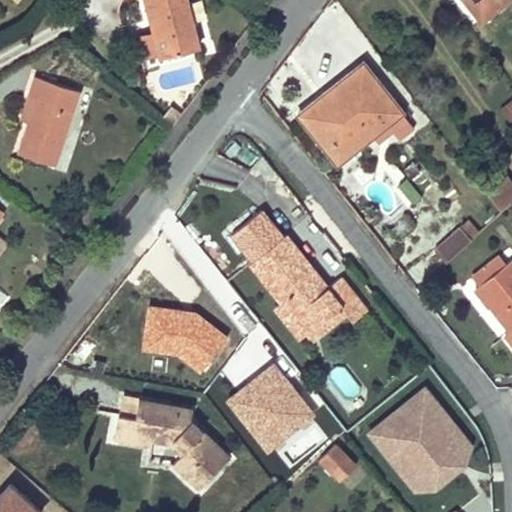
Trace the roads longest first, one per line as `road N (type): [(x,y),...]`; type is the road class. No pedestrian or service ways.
road 1 (residential): [(233,92),(483,394),(505,434),(511,505)]
road 2 (residential): [(233,92),(0,397)]
